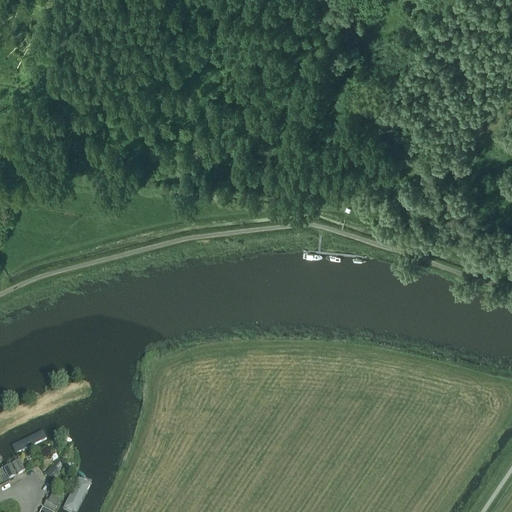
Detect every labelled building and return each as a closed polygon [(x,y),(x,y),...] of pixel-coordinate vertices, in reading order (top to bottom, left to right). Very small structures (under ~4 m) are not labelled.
[(14,458),(41,445),(37,436),(10,449),(14,458)] [(17,475),(24,471),(19,461),(12,464),(17,475)] [(3,469),(8,480),(15,476),(10,465),(3,469)] [(45,475),(52,481),(59,472),(53,467),(45,475)] [(69,511),(82,487),(73,483),(60,510),(64,511),(69,511)] [(47,499),(47,500),(43,506),(53,511),(58,505),(61,498),(52,493),(48,500),(47,499)]
